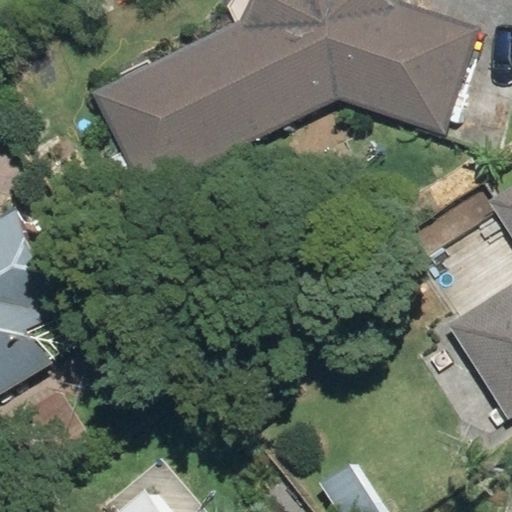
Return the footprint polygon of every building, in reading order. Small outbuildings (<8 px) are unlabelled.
[(281,0),(269,24),(119,96),(169,191),(360,103),(467,139),(493,28),(434,0),(281,0)] [(0,168),(0,335),(1,338),(0,338),(0,421),(45,395),(72,442),(152,395),(41,206),(27,214),(0,168)] [(511,302),(472,328),(511,392),(511,302)] [(395,511),(368,463),(335,482),(352,511),(395,511)] [(183,511),(168,494),(147,511),(183,511)]
